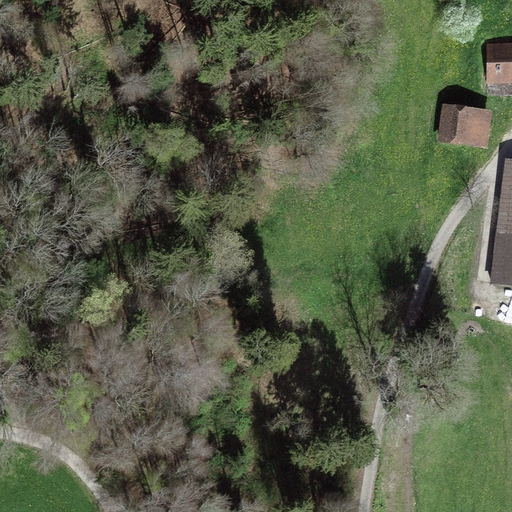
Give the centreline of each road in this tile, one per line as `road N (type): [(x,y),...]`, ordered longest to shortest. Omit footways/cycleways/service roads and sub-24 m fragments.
road 1 (track): [(363,511),(385,397),(435,252),(511,145)]
road 2 (track): [(0,431),(56,447),(112,511)]
